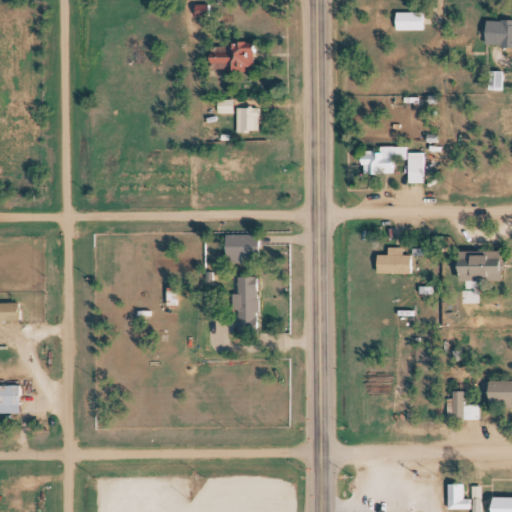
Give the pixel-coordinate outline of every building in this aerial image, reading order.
[(401,8),(401,26),(430,27),(430,9),(401,8)] [(493,19),(493,40),(506,40),(506,47),(511,47),(511,11),(508,11),(508,18),(493,19)] [(217,48),(217,66),(259,66),(258,35),(235,36),(235,48),(217,48)] [(493,67),(493,87),(509,87),(509,67),(493,67)] [(498,90),(498,70),(485,70),(485,90),(498,90)] [(222,94),(222,110),(239,110),(239,94),(222,94)] [(511,104),(502,105),(502,131),(511,130),(511,104)] [(241,105),(241,130),(254,131),(255,127),(264,127),(264,106),(241,105)] [(369,147),(369,169),(387,169),(387,163),(401,163),(401,156),(411,156),(411,142),(385,142),(385,147),(369,147)] [(259,143),(241,143),(240,193),(258,193),(259,143)] [(414,150),(413,181),(429,181),(429,150),(414,150)] [(420,152),(404,152),(404,182),(420,182),(420,152)] [(229,233),(230,253),(267,253),(267,233),(229,233)] [(380,252),(380,271),(419,271),(419,252),(408,252),(408,243),(393,244),(393,252),(380,252)] [(466,248),(466,276),(511,275),(510,247),(466,248)] [(242,272),(242,290),(235,290),(235,315),(243,315),(243,331),(268,331),(267,272),(242,272)] [(16,302),(0,301),(0,322),(16,322),(16,302)] [(511,378),(496,378),(496,404),(511,404),(511,378)] [(2,383),(2,410),(27,409),(26,382),(2,383)] [(458,386),(458,395),(451,395),(451,417),(485,417),(485,396),(470,396),(470,386),(458,386)] [(452,481),(452,507),(476,507),(476,496),(469,496),(469,481),(452,481)] [(444,510),(467,510),(467,500),(460,500),(460,484),(444,484),(444,510)] [(511,511),(511,492),(500,492),(500,511),(511,511)]
